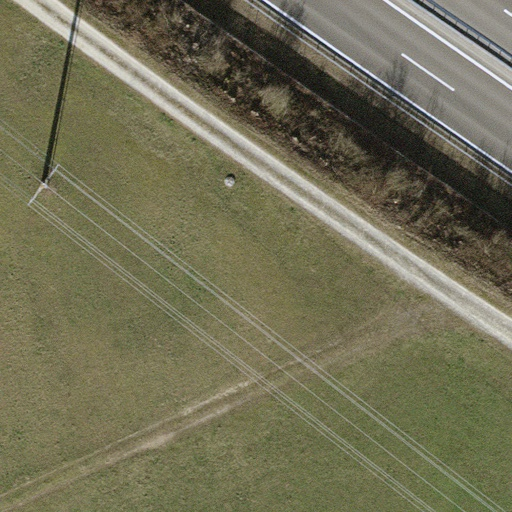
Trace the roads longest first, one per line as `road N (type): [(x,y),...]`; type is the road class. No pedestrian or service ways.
road 1 (track): [(511,329),(37,0)]
road 2 (track): [(476,308),(423,312),(372,328),(0,500)]
road 3 (trunk): [(328,0),(511,127)]
